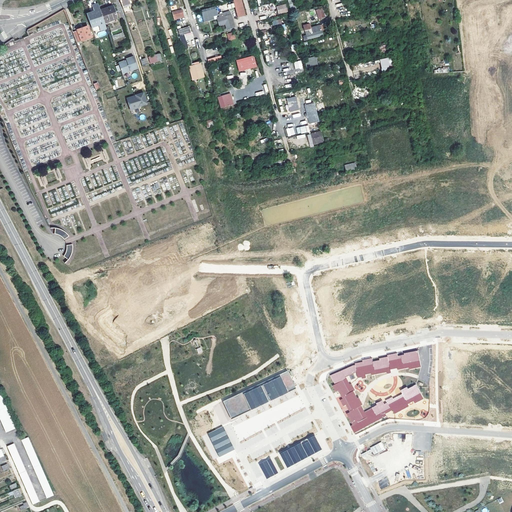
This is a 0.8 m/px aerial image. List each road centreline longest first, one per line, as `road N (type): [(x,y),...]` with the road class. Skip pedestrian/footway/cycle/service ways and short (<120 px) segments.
road 1 (residential): [(325,364),(307,271),(418,244),(511,244)]
road 2 (secondary): [(94,391),(0,209)]
road 3 (residential): [(325,364),(441,333),(511,334)]
road 4 (residential): [(511,435),(395,427),(342,451)]
road 5 (secondary): [(163,511),(94,391)]
road 6 (residential): [(321,412),(241,454),(262,494)]
road 7 (secondary): [(94,391),(153,511)]
